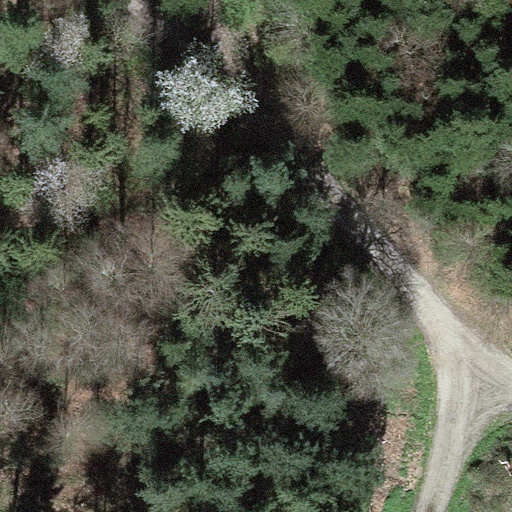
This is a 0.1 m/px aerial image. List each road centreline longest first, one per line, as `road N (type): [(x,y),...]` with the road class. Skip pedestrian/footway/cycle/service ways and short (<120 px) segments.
road 1 (track): [(239,37),(511,380)]
road 2 (track): [(474,340),(425,511)]
